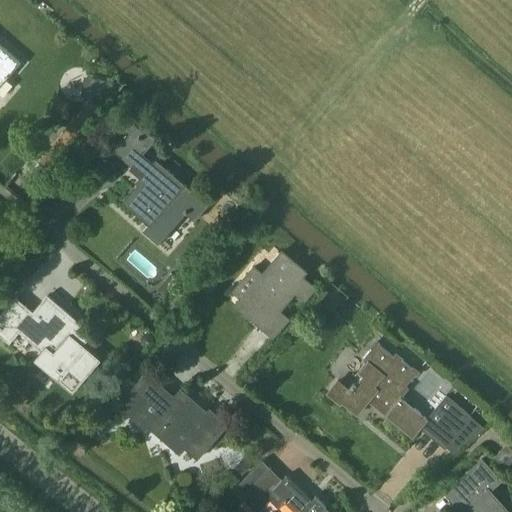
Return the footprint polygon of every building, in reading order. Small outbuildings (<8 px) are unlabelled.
[(20,63),(3,48),(0,45),(0,85),(14,69),(20,63)] [(90,79),(87,99),(105,101),(120,84),(90,79)] [(132,168),(133,167),(137,162),(156,140),(130,118),(107,146),(132,168)] [(152,163),(143,155),(137,162),(133,167),(142,175),(141,175),(143,177),(121,203),(147,226),(142,231),(158,244),(185,213),(194,221),(208,205),(155,159),(152,163)] [(253,266),(232,291),(240,298),(234,305),(249,318),(249,317),(272,337),(287,319),(278,311),(294,292),(303,300),(314,288),(301,276),(305,272),(280,251),(261,274),(253,266)] [(176,289),(162,305),(172,314),(186,298),(176,289)] [(18,307),(0,328),(0,333),(11,342),(18,333),(41,352),(33,361),(38,366),(54,379),(64,367),(78,379),(87,368),(89,365),(89,362),(89,358),(87,355),(80,349),(93,334),(82,324),(79,328),(68,318),(71,315),(53,300),(37,319),(20,305),(18,307)] [(317,301),(306,314),(315,322),(326,309),(317,301)] [(151,347),(154,342),(154,337),(149,334),(143,335),(140,338),(140,344),(145,348),(151,347)] [(338,379),(326,393),(355,417),(369,400),(387,416),(413,438),(420,429),(445,450),(452,441),(459,433),(471,417),(445,396),(426,419),(402,398),(409,389),(406,386),(415,376),(416,377),(420,372),(412,366),(411,368),(402,360),(403,359),(396,352),(392,356),(379,345),(380,343),(376,339),(368,348),(370,349),(361,360),(365,364),(357,373),(361,377),(355,384),(353,383),(348,388),(338,379)] [(180,389),(173,396),(145,372),(116,406),(145,430),(148,427),(179,455),(185,449),(197,460),(228,426),(219,417),(216,420),(180,389)] [(100,441),(115,422),(101,411),(86,430),(100,441)] [(505,468),(511,459),(511,447),(506,443),(494,457),(505,468)] [(234,468),(242,475),(252,464),(244,457),(234,468)] [(481,460),(452,485),(461,494),(453,501),(463,511),(461,511),(509,511),(491,491),(501,482),(490,470),(481,460)] [(285,476),(282,479),(271,468),(241,498),(255,511),(258,511),(269,501),(278,509),(284,502),(293,511),(329,511),(325,508),(326,507),(315,496),(310,500),(285,476)]
